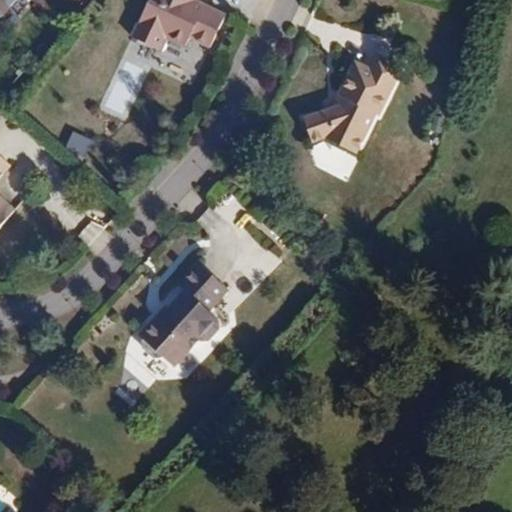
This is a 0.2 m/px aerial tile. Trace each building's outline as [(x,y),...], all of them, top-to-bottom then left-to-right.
[(0,0),(0,18),(17,0),(0,0)] [(148,0),(130,40),(157,52),(163,39),(184,48),(188,40),(208,49),(222,19),(192,3),(193,0),(148,0)] [(404,70),(379,59),(372,72),(357,65),(341,98),(343,99),(339,109),(307,120),(315,144),(325,140),(358,156),(377,115),(381,117),(404,70)] [(0,155),(0,226),(16,208),(0,194),(0,180),(12,167),(0,155)] [(98,253),(113,235),(93,219),(78,236),(98,253)] [(185,294),(167,313),(156,325),(154,323),(138,340),(141,343),(141,354),(158,369),(168,369),(179,379),(205,352),(208,354),(215,353),(226,340),(227,334),(223,331),(225,329),(217,321),(236,301),(198,266),(178,287),(185,294)] [(165,311),(154,323),(156,325),(167,313),(165,311)]
